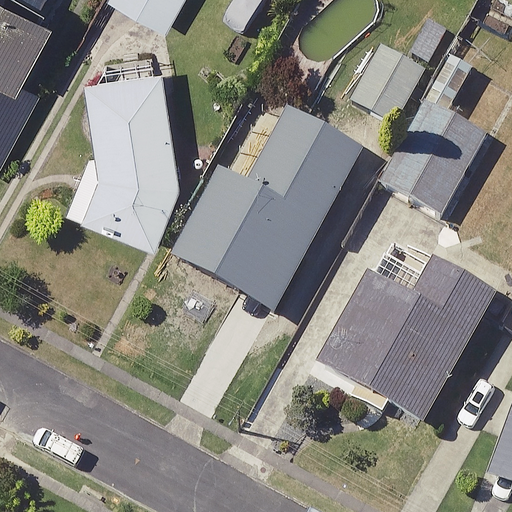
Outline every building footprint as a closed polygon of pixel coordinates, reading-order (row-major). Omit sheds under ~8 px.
[(41,11),(19,0),(0,0),(0,160),(35,94),(6,78),(41,11)] [(109,0),(162,27),(175,0),(109,0)] [(419,77),(375,52),(346,104),(390,129),(419,77)] [(479,140),(444,122),(470,72),(438,55),(396,136),(408,141),(382,190),(438,219),(479,140)] [(172,182),(157,68),(90,77),(91,140),(65,205),(146,238),(172,182)] [(355,160),(253,106),(214,179),(169,264),(271,318),(355,160)] [(489,304),(427,270),(406,308),(363,284),(315,372),(419,430),(489,304)] [(511,395),(482,478),(511,488),(511,395)]
